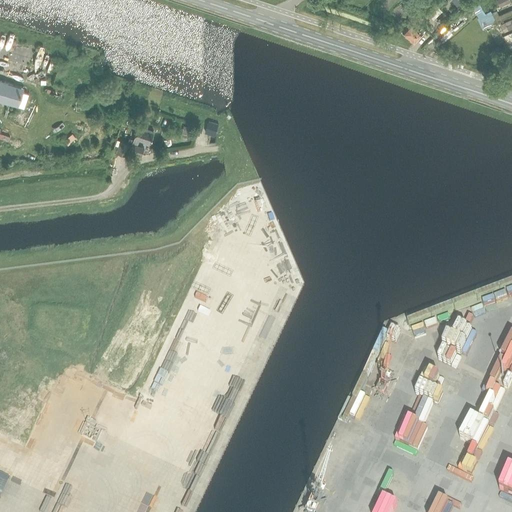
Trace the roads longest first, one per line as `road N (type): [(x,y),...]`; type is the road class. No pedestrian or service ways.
road 1 (secondary): [(511,106),(194,0)]
road 2 (unclassified): [(0,177),(219,148)]
road 3 (track): [(134,159),(105,196),(0,211)]
